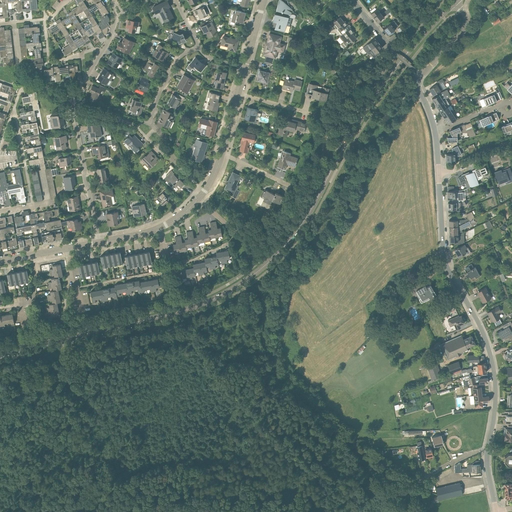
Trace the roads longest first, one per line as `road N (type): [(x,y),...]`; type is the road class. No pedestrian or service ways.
road 1 (tertiary): [(12,351),(183,310),(261,268),(305,219),(375,95),(453,2)]
road 2 (residential): [(496,511),(486,460),(494,374),(445,254),(439,172)]
road 3 (residential): [(97,242),(72,101),(112,32),(112,0)]
road 4 (residential): [(97,242),(180,215),(205,191),(222,154)]
